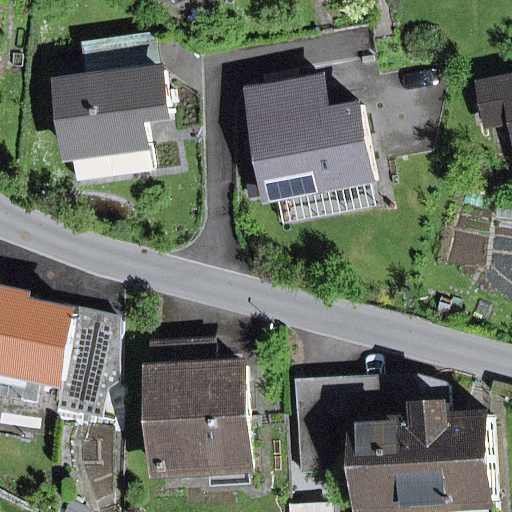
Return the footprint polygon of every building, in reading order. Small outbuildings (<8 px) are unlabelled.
[(149,117),(177,114),(174,111),(168,72),(158,73),(154,39),(92,48),(97,82),(68,86),(81,181),(157,170),(149,117)] [(256,93),(275,200),(282,199),(375,182),(379,181),(366,106),(334,112),(328,80),(256,93)] [(511,81),(485,87),(491,123),(511,119),(511,81)] [(286,223),(379,206),(375,182),(282,199),(286,223)] [(0,366),(65,381),(71,367),(81,316),(38,306),(38,299),(0,291),(0,366)] [(124,382),(125,326),(81,316),(71,367),(110,375),(109,379),(124,382)] [(216,470),(215,456),(254,455),(250,367),(220,368),(219,344),(158,347),(166,472),(216,470)] [(110,375),(71,367),(65,381),(59,408),(101,417),(110,375)] [(424,420),(420,384),(406,375),(299,382),(300,402),(362,398),(363,424),(424,420)] [(364,471),(363,424),(362,398),(300,402),(305,475),(364,471)] [(424,420),(363,424),(364,471),(366,511),(389,511),(450,508),(450,511),(501,511),(495,416),(462,418),(461,403),(424,405),(424,420)] [(254,467),(254,455),(215,456),(216,470),(216,487),(255,486),(254,467)]
